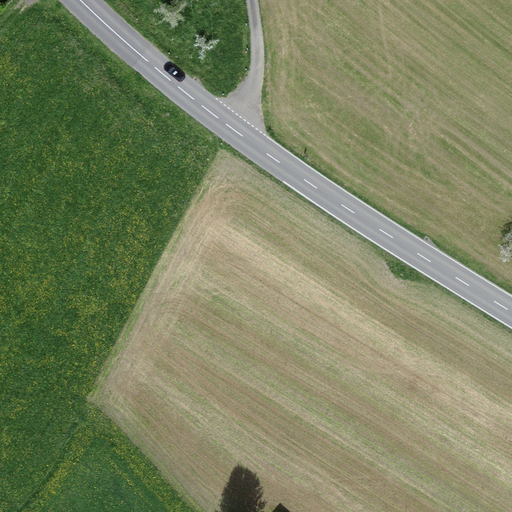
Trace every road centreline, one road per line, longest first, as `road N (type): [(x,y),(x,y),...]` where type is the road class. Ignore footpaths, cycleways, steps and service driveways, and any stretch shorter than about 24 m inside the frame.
road 1 (tertiary): [(79,0),(241,135),(511,311)]
road 2 (track): [(250,0),(256,63),(241,135)]
